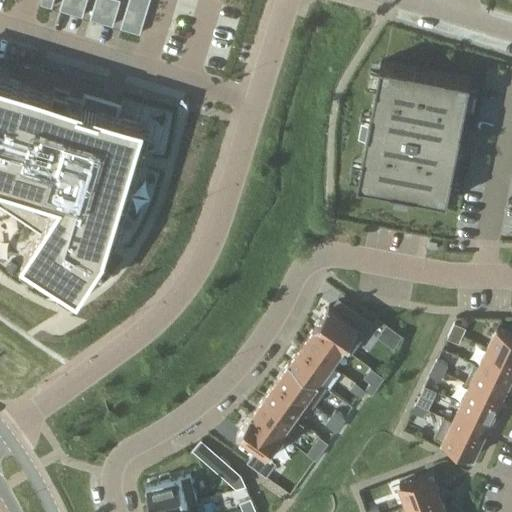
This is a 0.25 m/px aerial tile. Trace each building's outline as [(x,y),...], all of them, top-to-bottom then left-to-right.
[(61,0),(59,9),(82,16),(86,0),(61,0)] [(95,0),(90,18),(113,25),(119,0),(95,0)] [(128,0),(120,27),(132,31),(141,0),(128,0)] [(381,61),(357,182),(447,200),(470,79),(381,61)] [(0,198),(11,205),(10,208),(13,209),(14,207),(34,220),(34,223),(36,224),(37,222),(40,224),(40,227),(41,228),(24,254),(26,256),(39,264),(63,280),(76,288),(79,290),(105,248),(107,238),(117,208),(120,197),(121,193),(125,182),(125,181),(126,179),(126,178),(129,167),(130,163),(134,152),(134,151),(135,148),(138,137),(138,136),(139,133),(143,121),(144,119),(132,115),(129,114),(119,111),(117,111),(119,105),(117,104),(117,105),(101,100),(102,99),(100,99),(97,108),(82,104),(83,101),(81,100),(80,100),(53,91),(43,89),(36,86),(0,75),(0,198)] [(351,353),(373,322),(352,307),(345,317),(329,305),(314,325),(344,346),(343,347),(351,353)] [(461,334),(465,327),(454,322),(450,329),(461,334)] [(331,364),(343,347),(344,346),(314,325),(313,326),(302,343),(331,364)] [(511,358),(511,333),(497,326),(487,347),(511,358)] [(458,342),(461,334),(450,329),(447,336),(458,342)] [(331,364),(302,343),(289,360),(318,381),(319,381),(331,364)] [(511,371),(511,358),(487,347),(479,364),(478,365),(508,379),(511,371)] [(444,371),(447,364),(436,359),(433,366),(444,371)] [(327,386),(319,381),(318,381),(289,360),(276,378),(306,399),(305,400),(313,405),(327,386)] [(500,398),(508,379),(478,365),(479,364),(474,362),(465,382),(469,384),(469,383),(500,398)] [(440,379),(444,371),(433,366),(429,373),(440,379)] [(306,399),(276,378),(264,395),(293,416),(305,400),(306,399)] [(360,395),(365,388),(355,381),(350,388),(360,395)] [(500,398),(469,383),(469,384),(461,402),(491,416),(500,398)] [(281,433),(293,416),(264,395),(252,412),(251,413),(280,434),(281,433)] [(419,395),(415,403),(426,408),(427,409),(431,401),(419,395)] [(491,416),(461,402),(452,419),(452,420),(482,435),(491,416)] [(423,415),(426,408),(415,403),(412,410),(423,415)] [(345,417),(335,410),(330,417),(340,424),(345,417)] [(285,436),(281,433),(280,434),(251,413),(236,433),(256,447),(247,460),(266,474),(276,461),(270,457),(285,436)] [(472,455),(482,435),(452,420),(452,419),(444,415),(433,437),(472,455)] [(340,424),(330,417),(325,423),(335,430),(340,424)] [(220,456),(212,466),(222,475),(230,465),(220,456)] [(438,492),(430,470),(399,482),(407,502),(407,503),(438,492)] [(196,498),(190,473),(145,485),(152,510),(196,498)] [(441,511),(446,510),(438,492),(407,503),(407,502),(398,506),(400,511),(441,511)] [(254,504),(250,497),(239,502),(242,509),(254,504)] [(200,511),(196,498),(152,510),(152,511),(153,511),(152,511),(200,511)]
